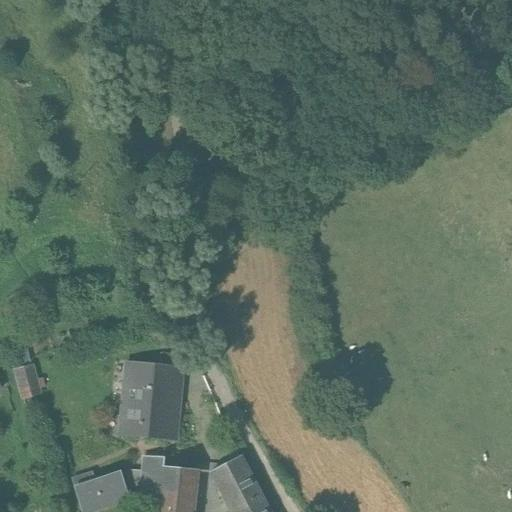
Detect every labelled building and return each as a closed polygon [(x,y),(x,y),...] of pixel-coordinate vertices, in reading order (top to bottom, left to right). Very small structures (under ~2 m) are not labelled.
[(37,364),(16,367),(20,399),(42,396),(37,364)] [(181,370),(125,364),(119,435),(174,441),(181,370)] [(88,439),(70,443),(73,454),(90,450),(88,439)] [(163,458),(143,457),(140,499),(156,499),(159,467),(162,467),(163,458)] [(267,511),(239,457),(214,470),(218,488),(230,511),(267,511)] [(162,467),(159,467),(156,499),(155,511),(192,511),(195,470),(162,467)] [(117,475),(76,489),(83,511),(88,511),(125,499),(117,475)]
